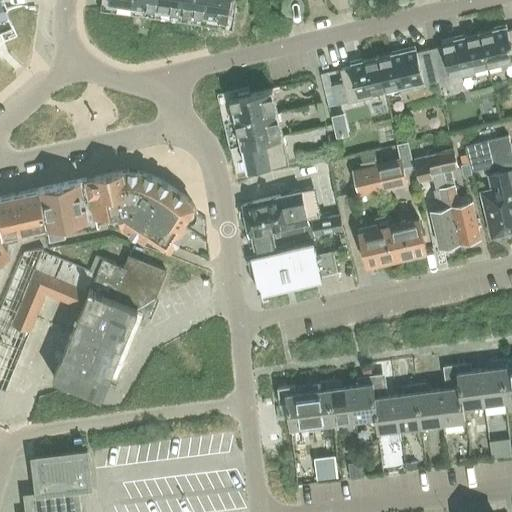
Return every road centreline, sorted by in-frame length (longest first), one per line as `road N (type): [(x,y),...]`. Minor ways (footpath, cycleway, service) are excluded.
road 1 (residential): [(155,92),(209,65),(485,0)]
road 2 (residential): [(237,323),(511,262)]
road 3 (residential): [(12,440),(248,403)]
road 4 (residential): [(237,323),(217,169),(192,123)]
road 5 (residential): [(192,123),(0,159)]
road 6 (residential): [(323,511),(511,487)]
